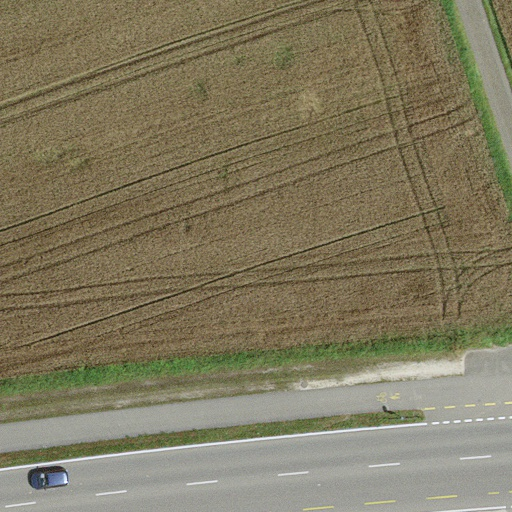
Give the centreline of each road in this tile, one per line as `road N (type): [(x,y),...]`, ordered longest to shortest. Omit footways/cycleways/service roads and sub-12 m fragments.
road 1 (primary): [(0,508),(258,474),(511,454)]
road 2 (track): [(0,409),(511,358)]
road 3 (track): [(470,0),(511,127)]
